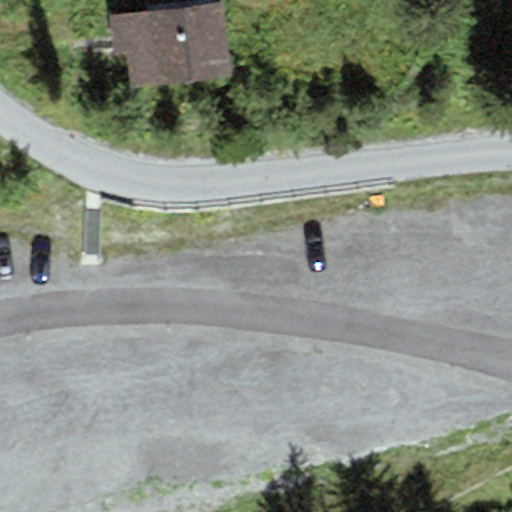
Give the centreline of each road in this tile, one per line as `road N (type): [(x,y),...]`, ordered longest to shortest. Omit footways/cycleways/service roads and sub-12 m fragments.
road 1 (tertiary): [(0,509),(418,426),(511,390)]
road 2 (tertiary): [(511,151),(223,181),(94,179),(0,132)]
